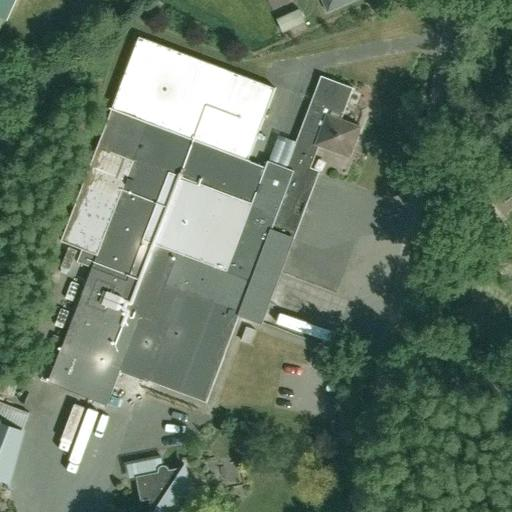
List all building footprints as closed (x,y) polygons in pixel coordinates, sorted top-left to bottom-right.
[(0,0),(0,11),(7,15),(13,0),(0,0)] [(324,0),(328,9),(349,0),(324,0)] [(283,22),(288,34),(310,25),(305,13),(283,22)] [(310,171),(319,146),(350,158),(361,128),(341,120),(353,89),(321,76),(286,169),(268,162),(266,168),(250,162),(250,161),(248,160),(275,89),(274,88),(139,38),(112,110),(109,109),(109,110),(111,111),(62,243),(97,256),(82,296),(62,349),(49,385),(107,406),(120,373),(148,383),(149,382),(206,403),(239,315),(261,323),(317,174),(310,171)] [(66,270),(74,274),(83,252),(74,249),(66,270)] [(117,391),(110,408),(123,413),(130,396),(117,391)] [(0,478),(1,479),(7,462),(10,463),(22,431),(0,422),(0,478)] [(43,437),(91,445),(93,433),(45,425),(43,437)] [(66,457),(55,507),(75,511),(89,511),(100,465),(66,457)] [(166,467),(164,466),(135,472),(141,502),(149,500),(151,511),(176,511),(187,510),(192,503),(185,467),(169,471),(168,469),(167,468),(166,467)]
